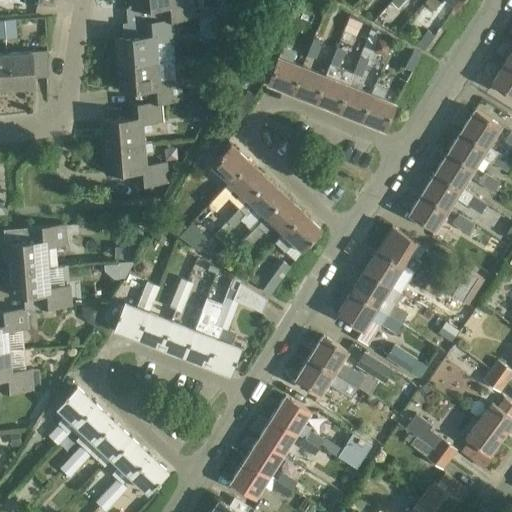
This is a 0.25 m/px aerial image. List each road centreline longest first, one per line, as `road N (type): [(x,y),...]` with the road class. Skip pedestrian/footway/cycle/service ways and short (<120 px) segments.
road 1 (residential): [(347,235),(255,149),(251,125),(263,108),(293,104),(402,148)]
road 2 (residential): [(196,476),(102,387),(101,362),(112,349),(133,347),(247,394)]
road 3 (residential): [(247,394),(347,235)]
road 4 (residential): [(0,133),(62,122),(85,0)]
road 5 (residential): [(402,148),(495,0)]
